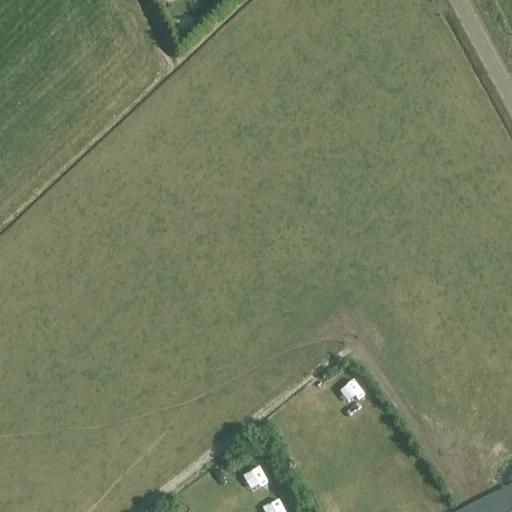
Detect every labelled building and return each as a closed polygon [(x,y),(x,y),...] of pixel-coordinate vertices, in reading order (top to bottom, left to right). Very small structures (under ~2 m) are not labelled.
[(187,5),(170,14),(177,28),(195,20),(187,5)] [(352,410),(365,401),(353,385),(340,394),(352,410)] [(231,476),(239,496),(259,488),(252,468),(231,476)] [(312,485),(303,490),(313,509),(322,504),(312,485)] [(511,511),(511,486),(460,511),(511,511)] [(257,511),(277,511),(269,501),(257,511)]
